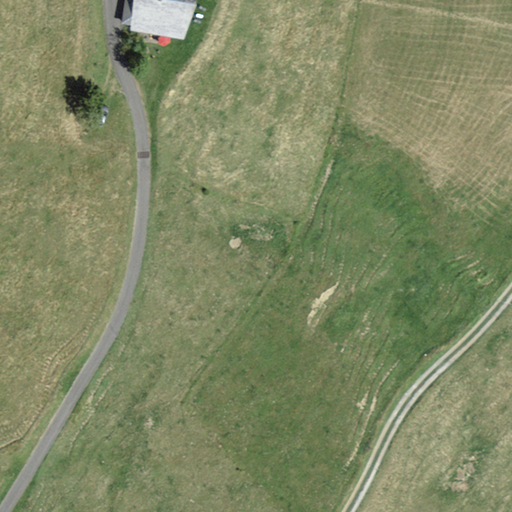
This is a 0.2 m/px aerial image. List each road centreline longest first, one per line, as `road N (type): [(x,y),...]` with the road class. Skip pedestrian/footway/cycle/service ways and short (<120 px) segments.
road 1 (unclassified): [(4,511),(110,332),(136,252),(142,133),(118,56),(113,0)]
road 2 (track): [(349,511),(402,407),(511,291)]
